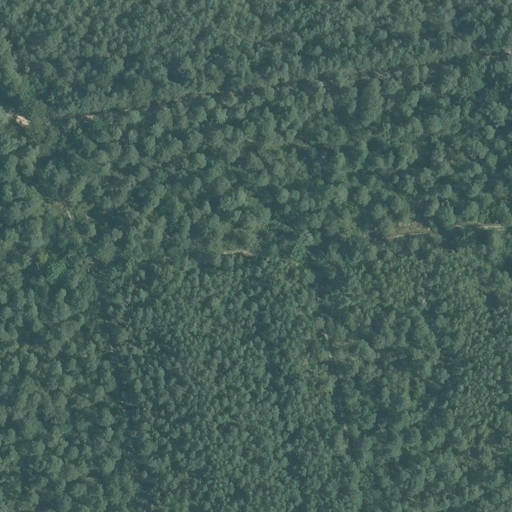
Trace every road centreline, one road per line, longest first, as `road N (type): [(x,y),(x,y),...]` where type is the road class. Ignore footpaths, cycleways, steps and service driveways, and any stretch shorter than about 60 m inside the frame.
road 1 (track): [(511,56),(29,124)]
road 2 (track): [(92,264),(511,227)]
road 3 (track): [(360,511),(304,247)]
road 4 (track): [(145,511),(92,264)]
road 5 (track): [(29,124),(92,264)]
